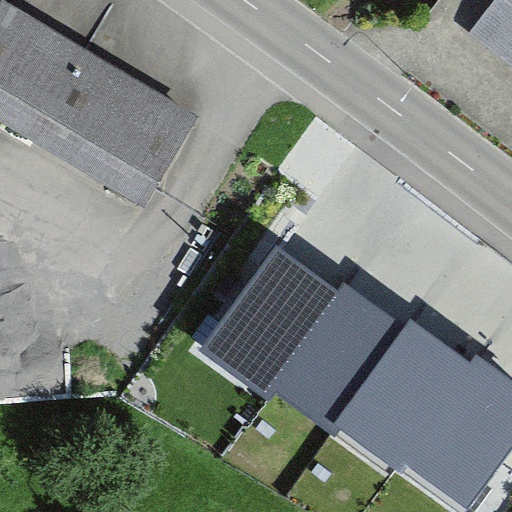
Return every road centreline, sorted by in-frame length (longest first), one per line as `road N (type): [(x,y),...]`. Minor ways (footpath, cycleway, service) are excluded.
road 1 (track): [(93,312),(197,176),(286,31)]
road 2 (tertiary): [(511,202),(240,0)]
road 3 (track): [(142,248),(0,170)]
